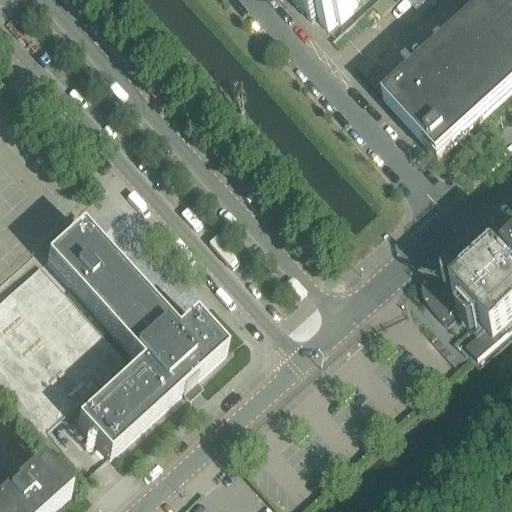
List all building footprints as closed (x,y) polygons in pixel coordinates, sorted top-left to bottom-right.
[(288,0),(303,16),(308,22),(312,26),(319,20),(322,22),(319,25),(333,40),(341,32),(342,33),(355,21),(350,16),(358,8),(357,8),(365,0),(288,0)] [(511,0),(501,0),(500,1),(384,106),(439,167),(464,144),(467,148),(480,137),(476,133),(511,99),(511,0)] [(422,295),(422,296),(422,297),(422,298),(422,299),(422,300),(423,300),(423,301),(423,302),(423,303),(423,304),(424,304),(424,305),(424,306),(425,306),(425,307),(425,308),(426,308),(426,309),(427,309),(427,310),(428,310),(428,311),(447,332),(457,322),(464,330),(468,328),(478,339),(480,337),(482,339),(466,354),(478,367),(511,336),(511,242),(508,246),(497,233),(485,244),(478,236),(430,279),(429,279),(429,280),(428,280),(428,281),(427,282),(426,283),(426,284),(425,284),(425,285),(425,286),(424,286),(424,287),(424,288),(423,288),(423,289),(423,290),(423,291),(423,292),(422,292),(422,293),(422,294),(422,295)] [(82,235),(47,266),(142,371),(77,430),(109,465),(182,398),(183,399),(195,388),(194,387),(226,358),(194,323),(177,339),(110,266),(118,259),(109,250),(102,257),(82,235)] [(0,511),(58,511),(71,501),(36,463),(0,495),(0,511)]
